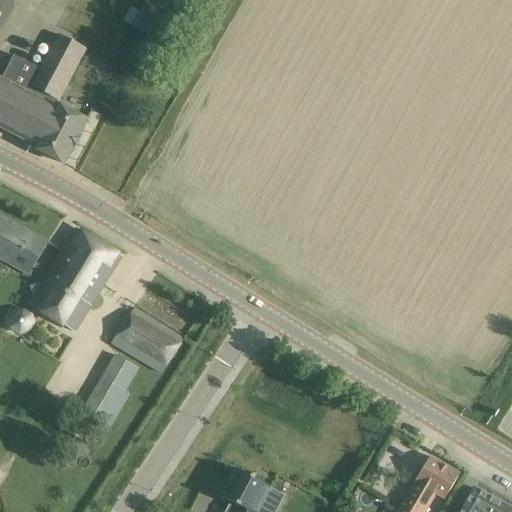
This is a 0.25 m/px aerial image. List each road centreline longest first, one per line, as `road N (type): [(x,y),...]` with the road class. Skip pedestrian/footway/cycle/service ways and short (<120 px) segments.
road 1 (secondary): [(258,311),(0,161)]
road 2 (secondary): [(511,466),(258,311)]
road 3 (track): [(105,217),(230,0)]
road 4 (residential): [(258,311),(125,511)]
